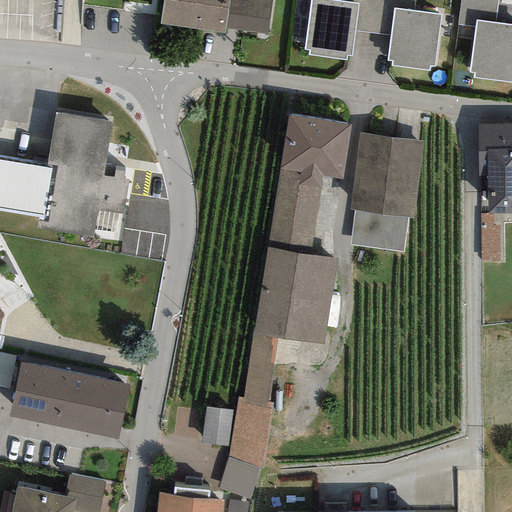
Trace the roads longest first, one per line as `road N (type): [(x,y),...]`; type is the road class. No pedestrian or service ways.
road 1 (residential): [(127,511),(181,203),(138,72)]
road 2 (residential): [(511,109),(138,72)]
road 3 (residential): [(138,72),(0,52)]
